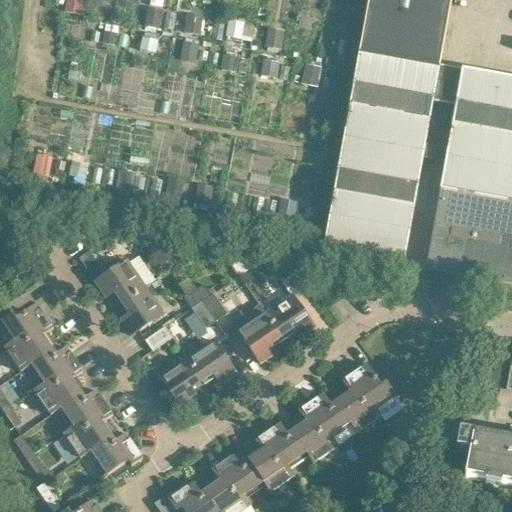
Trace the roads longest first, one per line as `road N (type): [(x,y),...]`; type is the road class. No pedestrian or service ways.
road 1 (residential): [(175,448),(392,307),(497,325)]
road 2 (residential): [(175,448),(53,261)]
